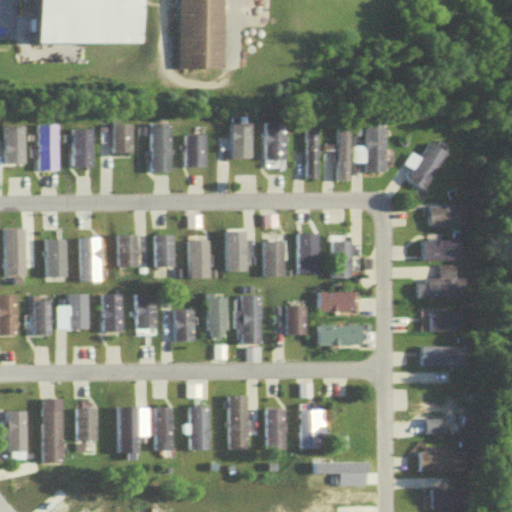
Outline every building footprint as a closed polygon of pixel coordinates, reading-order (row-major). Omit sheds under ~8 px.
[(148,48),(148,0),(44,0),(44,47),(148,48)] [(182,0),(181,73),(226,74),(227,0),(182,0)] [(379,168),(360,168),(360,117),(378,117),(379,168)] [(246,155),(226,155),(225,120),(245,120),(246,155)] [(281,155),(261,155),(260,120),(280,120),(281,155)] [(128,149),(109,149),(109,121),(128,121),(128,149)] [(147,170),(146,121),(166,121),(166,170),(147,170)] [(55,168),(35,168),(35,122),(54,122),(55,168)] [(312,176),(300,176),(300,122),(311,122),(312,176)] [(20,160),(0,160),(0,123),(20,123),(20,160)] [(342,177),(331,177),(332,123),(342,123),(342,177)] [(89,164),(69,164),(69,127),(89,127),(89,164)] [(200,164),(181,165),(180,133),(199,132),(200,164)] [(424,138),(399,174),(417,187),(442,150),(424,138)] [(459,224),(424,224),(424,203),(459,203),(459,224)] [(0,273),(20,273),(20,226),(0,226),(0,273)] [(242,267),(241,228),(221,228),(222,268),(242,267)] [(132,263),(113,262),(113,232),(132,232),(132,263)] [(168,263),(168,232),(150,232),(149,263),(168,263)] [(94,277),(94,235),(74,235),(75,277),(94,277)] [(60,273),(41,273),(41,237),(61,237),(60,273)] [(205,274),(204,237),(184,237),(185,275),(205,274)] [(346,275),(325,275),(324,239),(346,238),(346,275)] [(454,258),(418,258),(417,238),(454,238),(454,258)] [(278,273),(278,239),(258,239),(258,273),(278,273)] [(459,296),(411,296),(411,282),(421,282),(421,276),(459,276),(459,296)] [(347,308),(347,288),(311,288),(311,308),(347,308)] [(83,325),(64,325),(64,291),(84,291),(83,325)] [(118,328),(97,329),(97,291),(117,291),(118,328)] [(257,341),(237,341),(236,292),(255,291),(257,341)] [(12,332),(0,332),(0,292),(12,292),(12,332)] [(151,325),(131,325),(130,292),(150,292),(151,325)] [(223,296),(202,296),(203,325),(206,325),(206,334),(218,333),(218,327),(223,326),(223,296)] [(48,333),(29,334),(29,297),(48,297),(48,333)] [(321,297),(321,316),(360,316),(360,297),(321,297)] [(301,332),(280,332),(279,303),(300,302),(301,332)] [(189,338),(169,338),(169,306),(189,306),(189,338)] [(456,329),(424,329),(424,309),(456,309),(456,329)] [(357,342),(313,343),(313,322),(357,322),(357,342)] [(459,364),(416,364),(416,345),(460,345),(459,364)] [(242,445),(223,445),(223,391),(243,391),(242,445)] [(56,459),(56,395),(36,396),(37,460),(56,459)] [(165,445),(149,445),(149,403),(165,403),(165,445)] [(203,445),(185,445),(184,403),(202,403),(203,445)] [(111,404),(131,404),(131,448),(111,448),(111,404)] [(90,437),(70,437),(71,405),(90,405),(90,437)] [(262,406),(280,406),(281,445),(262,446),(262,406)] [(315,444),(297,445),(296,407),(314,406),(315,444)] [(20,448),(1,448),(1,408),(20,408),(20,448)] [(415,469),(415,450),(462,449),(463,468),(415,469)] [(427,508),(426,489),(470,488),(470,508),(427,508)]
